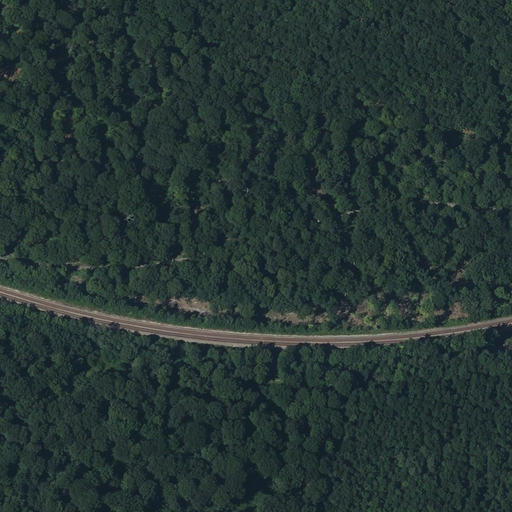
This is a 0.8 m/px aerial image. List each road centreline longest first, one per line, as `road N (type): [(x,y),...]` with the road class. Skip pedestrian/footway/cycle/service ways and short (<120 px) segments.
road 1 (unclassified): [(0,261),(60,273),(140,273),(202,261),(226,243),(385,212),(511,215)]
road 2 (track): [(511,378),(362,382)]
